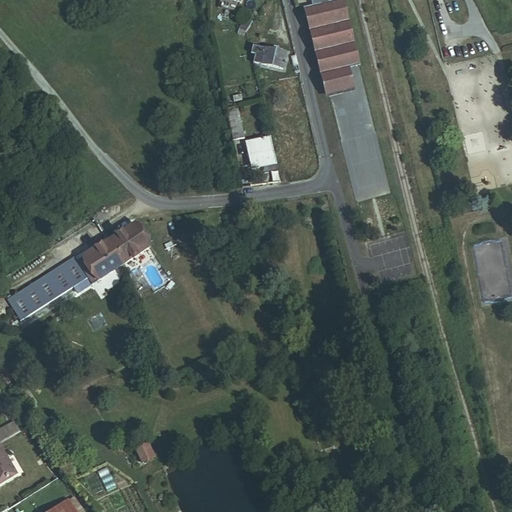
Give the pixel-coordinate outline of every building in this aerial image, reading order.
[(311,0),(312,5),(304,7),(325,94),(355,87),(350,67),(360,65),(344,0),(330,0),(329,1),(328,0),(311,0)] [(233,31),(239,35),(246,24),(240,20),(233,31)] [(246,65),(275,72),(279,56),(270,54),(266,53),(250,49),(246,65)] [(233,140),(244,138),(238,109),(228,111),(233,140)] [(251,170),(276,165),(270,139),(246,143),(251,170)] [(111,272),(138,256),(123,232),(96,248),(111,272)] [(79,292),(111,272),(96,248),(64,268),(79,292)] [(79,293),(79,292),(64,268),(62,266),(8,299),(12,308),(2,315),(7,328),(62,293),(66,301),(79,293)] [(0,304),(0,309),(2,315),(12,308),(8,299),(0,304)] [(134,446),(141,463),(155,457),(148,440),(134,446)] [(39,511),(64,511),(57,500),(39,511)]
